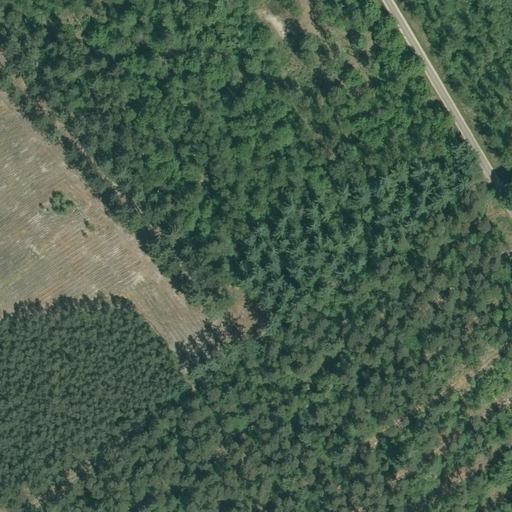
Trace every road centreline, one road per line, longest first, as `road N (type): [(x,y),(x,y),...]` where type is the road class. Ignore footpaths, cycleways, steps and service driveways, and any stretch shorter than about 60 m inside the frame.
road 1 (track): [(31,511),(490,173)]
road 2 (unclassified): [(387,0),(511,210)]
